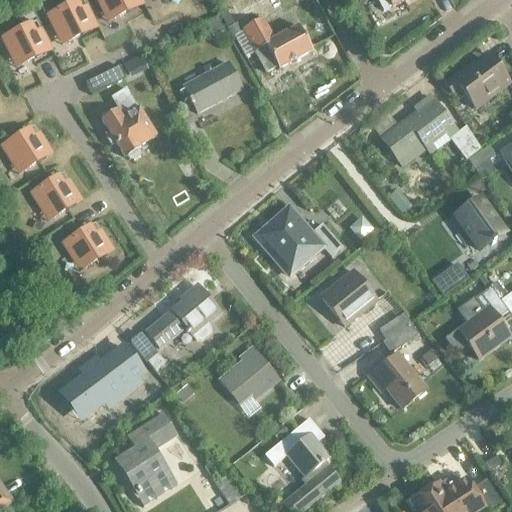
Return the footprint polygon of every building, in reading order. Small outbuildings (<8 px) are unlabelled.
[(114,20),(125,15),(137,10),(131,0),(96,0),(103,14),(110,11),(114,20)] [(233,0),(230,2),(237,14),(260,0),(233,0)] [(373,0),(382,15),(390,11),(391,12),(412,0),(373,0)] [(68,43),(79,38),(90,33),(75,3),(64,8),(64,9),(47,18),(57,37),(63,34),(68,43)] [(297,29),(274,43),(262,21),(241,33),(254,56),(265,50),(278,73),(311,54),(297,29)] [(22,66),(33,61),(44,56),(29,26),(18,31),(18,32),(1,40),(11,60),(17,57),(22,66)] [(138,68),(151,90),(168,80),(155,57),(138,68)] [(183,89),(198,117),(241,94),(226,66),(183,89)] [(475,113),(509,87),(494,67),(474,82),(466,72),(448,85),(440,74),(432,80),(448,101),(452,98),(453,99),(461,94),(475,113)] [(99,89),(105,101),(140,85),(133,72),(99,89)] [(453,138),(456,136),(428,99),(420,106),(423,110),(380,143),(401,171),(425,153),(430,158),(454,140),(453,138)] [(151,164),(150,163),(167,153),(137,105),(121,115),(129,127),(112,138),(120,150),(115,153),(122,164),(126,161),(135,175),(137,173),(141,178),(143,179),(151,175),(152,171),(148,166),(151,164)] [(453,138),(454,140),(469,159),(480,153),(464,129),(456,136),(453,138)] [(24,172),(35,166),(45,160),(28,131),(17,138),(1,149),(13,167),(19,163),(24,172)] [(511,147),(499,156),(511,175),(511,147)] [(468,164),(475,174),(495,160),(488,150),(468,164)] [(54,219),(64,213),(75,206),(57,178),(46,185),(30,195),(42,214),(48,210),(54,219)] [(480,202),(455,219),(479,253),(504,235),(480,202)] [(321,228),(310,238),(288,212),(255,242),(288,280),(321,251),(331,261),(342,251),(321,228)] [(85,269),(96,263),(106,257),(89,228),(78,235),(62,246),(74,264),(80,260),(85,269)] [(456,267),(432,284),(442,299),(467,281),(456,267)] [(320,302),(344,331),(376,306),(352,276),(320,302)] [(511,295),(508,298),(497,283),(489,289),(501,304),(511,319),(511,295)] [(195,345),(209,335),(204,329),(220,317),(197,290),(180,304),(182,306),(144,335),(158,352),(185,331),(195,345)] [(457,333),(480,364),(511,341),(497,323),(508,315),(490,290),(473,302),(482,315),(457,333)] [(382,346),(390,357),(418,339),(404,317),(379,334),(385,344),(382,346)] [(131,347),(146,365),(156,356),(140,337),(131,347)] [(115,357),(71,390),(90,415),(144,376),(125,350),(115,357)] [(250,399),(253,404),(277,384),(252,354),(242,363),(245,366),(221,385),(240,407),(250,399)] [(402,413),(426,393),(397,357),(368,381),(377,392),(382,388),(402,413)] [(135,449),(115,462),(132,488),(145,480),(151,489),(167,478),(152,454),(174,440),(160,417),(128,438),(135,449)] [(323,468),(330,462),(312,439),(319,434),(309,423),(265,459),(274,470),(287,460),(309,487),(283,508),(286,511),(307,511),(340,485),(328,471),(327,472),(323,468)] [(481,511),(484,511),(466,484),(454,491),(450,485),(440,491),(438,488),(411,506),(415,511),(481,511)] [(476,491),(489,511),(499,511),(504,509),(487,484),(476,491)] [(6,499),(0,503),(0,511),(1,511),(11,505),(6,499)]
